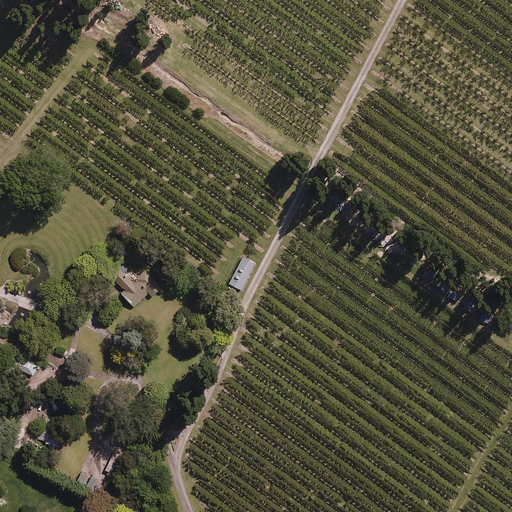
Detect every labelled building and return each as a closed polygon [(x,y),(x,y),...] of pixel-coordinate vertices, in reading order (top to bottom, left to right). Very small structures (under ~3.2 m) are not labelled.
[(233,287),(240,291),(254,263),(242,257),(227,287),(232,290),(233,287)] [(158,283),(160,281),(147,267),(139,275),(131,266),(126,272),(123,269),(112,279),(123,290),(120,293),(133,307),(148,292),(152,297),(163,287),(158,283)] [(17,368),(34,378),(40,368),(15,353),(3,374),(10,379),(17,368)] [(27,413),(16,409),(7,432),(19,437),(16,445),(24,448),(31,429),(22,426),(27,413)] [(45,444),(58,447),(64,419),(45,415),(39,438),(46,440),(45,444)]
